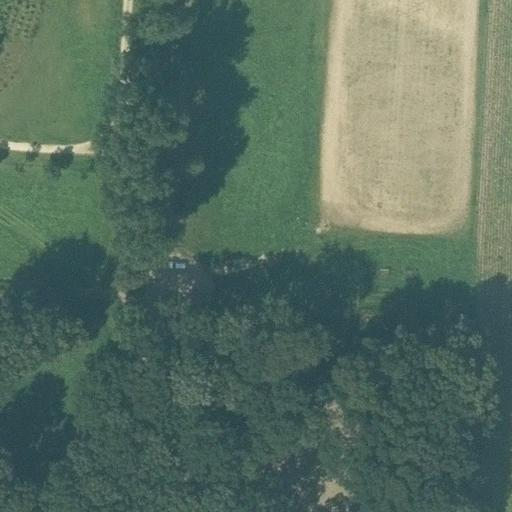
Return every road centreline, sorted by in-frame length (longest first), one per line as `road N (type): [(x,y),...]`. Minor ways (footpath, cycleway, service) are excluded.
road 1 (unknown): [(0,143),(76,151),(103,139),(118,120),(128,0)]
road 2 (track): [(0,290),(152,295)]
road 3 (track): [(151,308),(0,304)]
